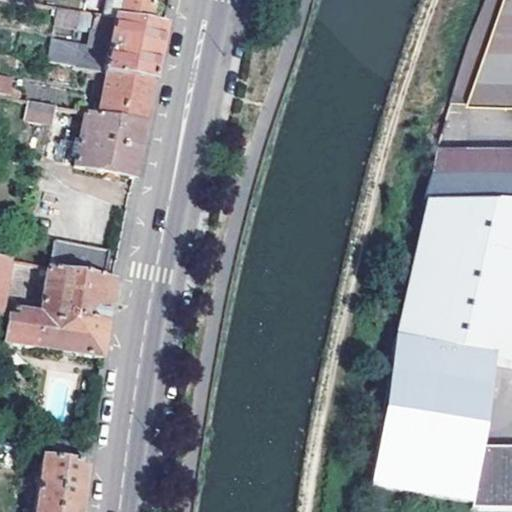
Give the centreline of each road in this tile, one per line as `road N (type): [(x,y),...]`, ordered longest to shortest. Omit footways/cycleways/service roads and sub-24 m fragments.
road 1 (track): [(435,0),(377,178),(307,511)]
road 2 (secondary): [(119,511),(154,274),(211,0)]
